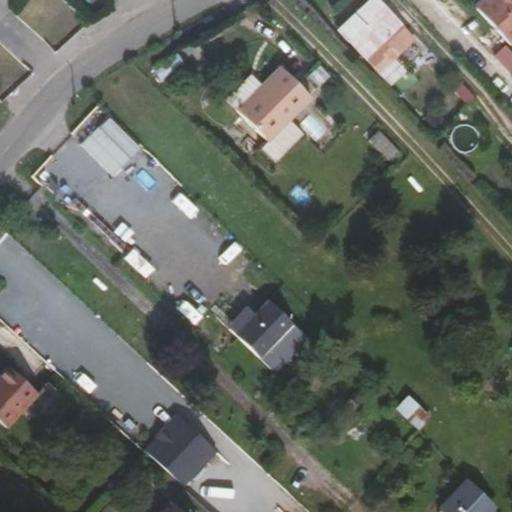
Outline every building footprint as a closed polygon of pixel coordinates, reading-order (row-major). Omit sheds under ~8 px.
[(371,73),(408,39),(369,0),(363,0),(331,32),(371,73)] [(511,2),(510,0),(509,0),(488,20),(511,44),(511,2)] [(180,90),(204,76),(195,63),(172,77),(180,90)] [(268,152),(313,107),(281,77),(258,100),(246,88),(224,109),(237,121),(268,152)] [(449,157),(456,165),(462,160),(453,152),(449,157)] [(194,305),(218,327),(239,307),(251,294),(228,271),(194,305)] [(251,317),(239,307),(218,327),(230,338),(251,317)] [(0,365),(0,423),(28,389),(0,365)] [(187,484),(219,448),(177,409),(144,444),(187,484)] [(375,427),(389,441),(400,430),(386,416),(375,427)] [(505,511),(480,488),(456,511),(505,511)]
